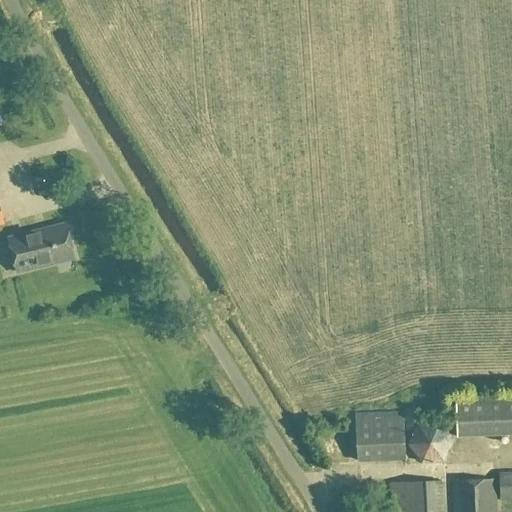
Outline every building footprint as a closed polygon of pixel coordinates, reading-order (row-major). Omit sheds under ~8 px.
[(8,239),(16,272),(73,258),(65,225),(8,239)] [(456,437),(511,434),(511,394),(455,397),(456,437)] [(404,459),(403,413),(354,415),(356,461),(404,459)] [(511,471),(501,472),(502,502),(511,501),(511,471)] [(495,511),(495,480),(483,480),(453,481),(453,511),(495,511)] [(388,484),(389,511),(440,511),(439,482),(388,484)] [(387,511),(386,490),(361,492),(362,511),(387,511)]
